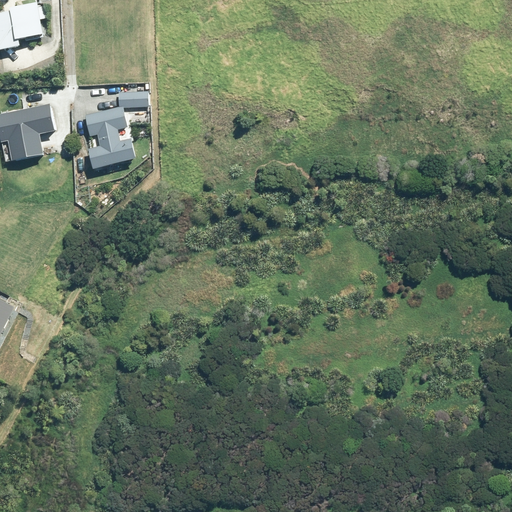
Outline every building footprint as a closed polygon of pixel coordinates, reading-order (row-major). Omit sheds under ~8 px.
[(20,37),(45,32),(42,19),(48,18),(46,5),(40,6),(38,1),(11,6),(12,9),(0,11),(0,48),(22,44),(20,37)] [(150,90),(120,92),(121,106),(87,114),(92,134),(99,132),(101,144),(90,147),(94,166),(137,155),(132,136),(122,138),(120,127),(129,125),(125,106),(150,105),(150,90)] [(57,129),(51,102),(0,112),(0,126),(3,140),(10,139),(14,158),(46,151),(42,132),(57,129)] [(23,280),(15,276),(8,290),(16,294),(23,280)] [(0,339),(16,307),(0,299),(0,339)]
